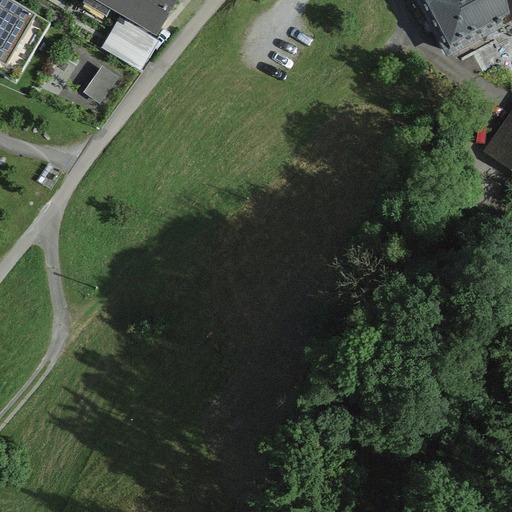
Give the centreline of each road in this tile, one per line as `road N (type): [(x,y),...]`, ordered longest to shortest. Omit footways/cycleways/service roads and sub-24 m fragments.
road 1 (residential): [(0,273),(102,134),(216,0)]
road 2 (track): [(45,220),(53,348),(0,424)]
road 3 (residential): [(493,100),(445,64),(397,0)]
